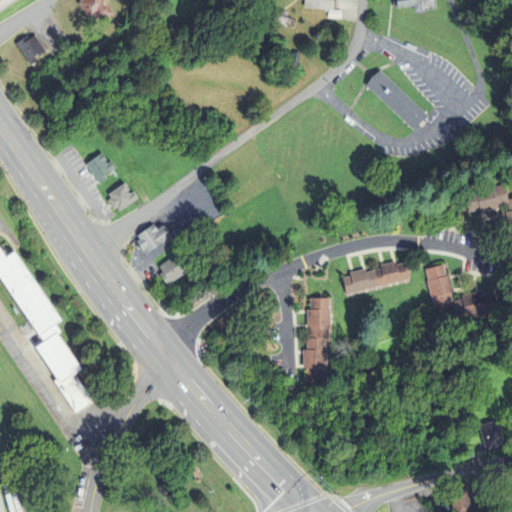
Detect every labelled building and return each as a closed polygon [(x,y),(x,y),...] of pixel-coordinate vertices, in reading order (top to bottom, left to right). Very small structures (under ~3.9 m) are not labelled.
[(79,0),(93,19),(99,15),(104,23),(118,13),(108,0),(79,0)] [(308,7),(308,0),(338,0),(338,9),(308,7)] [(396,0),(397,8),(422,5),(423,12),(430,11),(429,0),(396,0)] [(331,10),(344,10),(344,18),(330,17),(331,10)] [(274,11),(291,17),(288,24),(271,17),(274,11)] [(13,42),(28,63),(44,52),(32,34),(27,37),(25,34),(13,42)] [(366,85),(380,69),(428,113),(414,128),(366,85)] [(102,186),(119,175),(117,172),(120,169),(115,161),(111,164),(109,161),(112,159),(106,151),(87,163),(102,186)] [(121,210),(141,197),(136,190),(131,193),(129,190),(132,189),(127,182),(110,194),(112,197),(109,199),(115,209),(118,206),(121,210)] [(511,197),(509,198),(505,183),(494,186),(494,185),(476,189),(476,191),(466,193),(470,211),(481,209),(482,212),(499,208),(498,204),(508,202),(510,209),(506,210),(511,229),(511,228),(511,197)] [(138,234),(155,222),(160,228),(166,223),(174,234),(150,251),(147,247),(144,249),(138,240),(141,238),(138,234)] [(0,245),(1,246),(3,245),(10,255),(16,251),(64,320),(57,324),(62,332),(60,334),(84,369),(76,374),(95,401),(77,413),(55,381),(59,378),(38,347),(47,341),(0,273),(0,245)] [(187,262),(192,269),(169,285),(161,273),(164,271),(160,266),(177,254),(184,264),(187,262)] [(344,269),(344,265),(358,262),(359,266),(375,261),(375,257),(389,255),(394,261),(400,263),(402,272),(342,284),(338,270),(344,269)] [(428,267),(431,279),(430,279),(435,297),(436,296),(439,308),(456,304),(459,318),(470,315),(470,317),(488,312),(488,311),(499,308),(494,290),(484,293),(483,289),(464,294),(465,298),(456,300),(453,291),(457,290),(453,273),(449,274),(446,262),(428,267)] [(316,372),(303,372),(301,369),(297,358),(297,343),(301,341),(301,332),(302,326),(301,303),(302,292),(321,291),(322,301),(323,307),(322,324),(319,325),(318,330),(320,362),(315,362),(316,372)] [(508,447),(487,451),(483,427),(485,427),(484,423),(501,419),(502,422),(503,422),(508,447)] [(457,511),(453,491),(472,487),(476,511),(457,511)]
